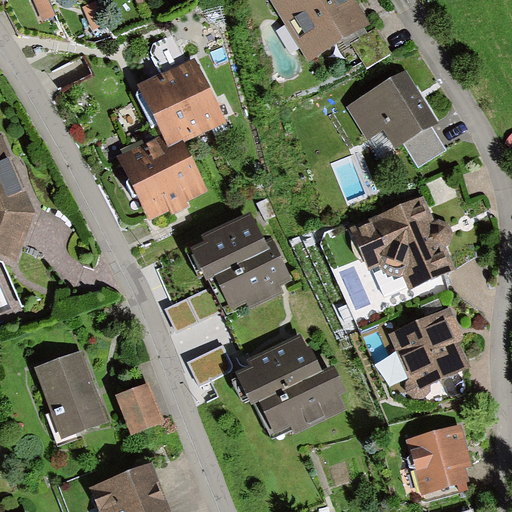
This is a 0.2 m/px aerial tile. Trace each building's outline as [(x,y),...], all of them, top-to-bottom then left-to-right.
[(276,0),(310,56),(372,19),(360,0),(276,0)] [(220,117),(191,58),(139,84),(156,119),(163,132),(168,143),(180,137),(220,117)] [(434,122),(403,71),(349,104),(372,141),(387,132),(395,145),(401,141),(416,166),(444,149),(429,125),(434,122)] [(0,253),(22,262),(38,211),(17,161),(4,131),(0,128),(0,253)] [(131,198),(140,197),(149,216),(205,189),(180,137),(168,143),(163,132),(119,153),(130,176),(124,182),(131,198)] [(368,265),(376,262),(380,264),(385,267),(389,269),(396,269),(402,268),(409,284),(451,267),(423,198),(352,227),(368,265)] [(249,222),(191,248),(206,282),(212,279),(228,314),(246,306),(249,310),(280,296),(277,289),(287,285),(269,245),(261,248),(249,222)] [(429,388),(430,383),(468,368),(455,336),(461,327),(452,309),(444,309),(396,328),(414,373),(408,377),(408,388),(414,395),(424,394),(429,388)] [(316,376),(300,343),(234,374),(248,405),(254,402),(271,440),(338,408),(332,397),(338,394),(327,371),(316,376)] [(79,354),(36,371),(61,438),(104,422),(94,395),(79,354)] [(147,382),(120,392),(134,429),(160,419),(147,382)] [(410,464),(418,465),(424,491),(469,479),(461,448),(466,443),(461,426),(411,439),(414,452),(408,457),(410,464)] [(102,511),(149,511),(166,505),(148,464),(125,473),(92,487),(102,511)]
